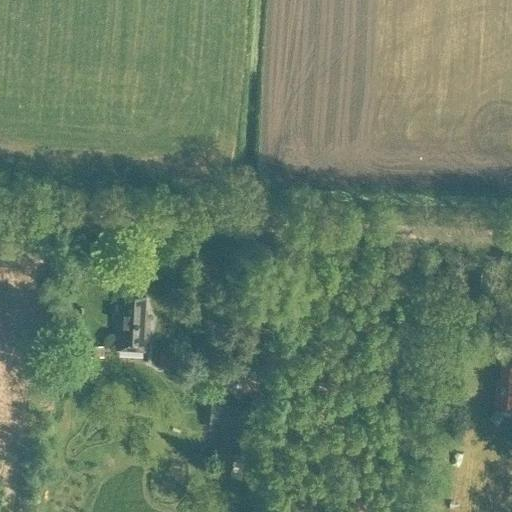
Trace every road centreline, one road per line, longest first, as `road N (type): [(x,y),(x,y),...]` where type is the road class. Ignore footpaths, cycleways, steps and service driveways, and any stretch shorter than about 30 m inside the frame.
road 1 (track): [(511,229),(0,204)]
road 2 (track): [(256,217),(239,384)]
